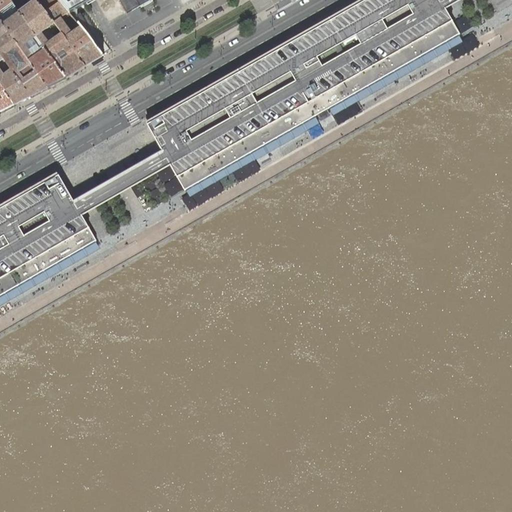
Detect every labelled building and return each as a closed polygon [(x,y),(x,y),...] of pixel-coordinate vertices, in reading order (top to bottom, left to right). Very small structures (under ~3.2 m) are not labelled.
[(0,0),(0,19),(3,23),(9,31),(20,47),(29,59),(49,87),(67,78),(45,48),(44,46),(19,11),(11,0),(0,0)] [(86,66),(65,37),(62,33),(55,23),(37,0),(34,0),(19,11),(44,46),(45,48),(67,78),(86,66)] [(37,0),(55,23),(62,33),(65,37),(86,66),(103,56),(87,34),(81,26),(72,32),(61,18),(68,12),(66,10),(58,0),(37,0)] [(58,0),(66,10),(68,12),(69,13),(91,0),(118,0),(127,14),(151,0),(58,0)] [(169,162),(185,190),(323,112),(459,34),(444,5),(440,1),(439,0),(366,0),(147,124),(163,152),(166,157),(169,162)] [(20,47),(9,31),(0,37),(0,51),(3,57),(15,48),(27,64),(14,73),(32,96),(49,87),(29,59),(20,47)] [(15,48),(3,57),(5,59),(11,69),(14,73),(27,64),(15,48)] [(0,84),(14,105),(32,96),(14,73),(11,69),(4,74),(0,68),(0,61),(5,59),(3,57),(0,51),(0,84)] [(11,69),(5,59),(0,61),(0,68),(4,74),(11,69)] [(0,112),(14,105),(0,84),(0,112)] [(163,152),(130,170),(136,181),(169,162),(166,157),(163,152)] [(130,170),(75,202),(78,207),(81,213),(136,181),(130,170)] [(0,298),(97,241),(81,213),(78,207),(75,202),(58,175),(0,209),(0,298)] [(134,190),(146,212),(166,201),(154,179),(134,190)]
